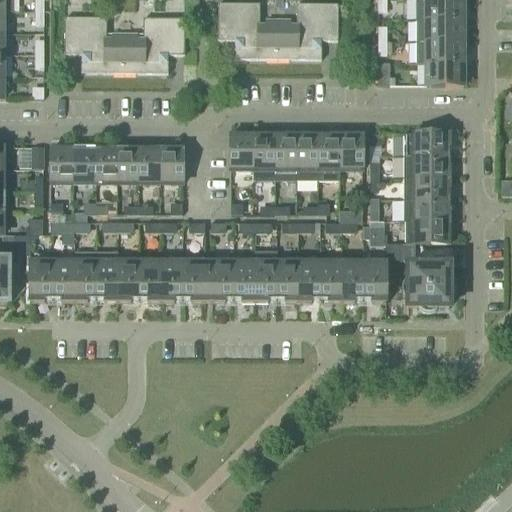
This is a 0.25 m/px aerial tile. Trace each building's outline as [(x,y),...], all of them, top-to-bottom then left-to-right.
[(12,0),(0,0),(0,15),(2,15),(12,15),(12,0)] [(386,2),(378,2),(377,13),(386,13),(386,2)] [(416,2),(415,23),(463,23),(463,2),(426,2),(416,2)] [(34,3),(34,15),(43,15),(43,3),(34,3)] [(217,7),(217,43),(235,44),(235,50),(234,50),(233,62),(321,63),(321,51),(319,51),(319,44),(337,44),(337,8),(296,7),(296,28),(290,28),(290,23),(265,23),(265,28),(259,28),(259,7),(217,7)] [(34,27),(43,27),(43,15),(34,15),(34,27)] [(64,21),(64,58),(82,58),(82,64),(80,64),(80,76),(167,77),(167,65),(166,65),(166,58),(184,58),(184,22),(143,21),(142,43),(137,43),(137,37),(111,37),(111,42),(106,42),(106,21),(64,21)] [(415,23),(415,45),(426,45),(463,45),(463,23),(415,23)] [(377,45),(386,45),(386,33),(377,33),(377,45)] [(386,57),(386,45),(377,45),(377,57),(386,57)] [(415,66),(426,66),(426,67),(463,67),(463,45),(426,45),(415,45),(415,66)] [(34,47),(34,58),(43,58),(43,47),(34,47)] [(43,70),(43,58),(34,58),(34,70),(43,70)] [(377,66),(377,79),(377,89),(389,89),(389,66),(377,66)] [(463,89),(463,67),(426,67),(426,89),(463,89)] [(31,94),(31,103),(43,103),(43,94),(31,94)] [(230,137),(230,174),(253,174),(253,140),(240,140),(240,137),(230,137)] [(274,184),(274,137),(265,137),(265,140),(253,140),(253,174),(253,184),(274,184)] [(296,184),(296,140),(283,140),(283,137),(274,137),(274,184),(296,184)] [(317,184),(317,174),(318,137),(309,137),(309,140),(296,140),(296,184),(317,184)] [(339,174),(339,140),(327,140),(327,137),(318,137),(317,174),(339,174)] [(339,140),(339,174),(362,174),(362,137),(352,137),(352,140),(339,140)] [(369,146),(381,146),(381,137),(369,137),(369,146)] [(403,160),(450,160),(450,151),(448,151),(448,137),(403,137),(403,160)] [(31,159),(43,159),(43,151),(31,151),(31,159)] [(51,151),(51,188),(73,188),(73,153),(60,153),(60,151),(51,151)] [(95,188),(95,151),(86,151),(86,153),(73,153),(73,188),(95,188)] [(116,188),(116,153),(104,153),(104,151),(95,151),(95,188),(116,188)] [(138,188),(138,151),(129,151),(129,153),(116,153),(116,188),(138,188)] [(159,188),(159,153),(147,153),(147,151),(138,151),(138,188),(159,188)] [(159,153),(159,188),(182,188),(182,151),(172,151),(172,153),(159,153)] [(450,169),(450,160),(403,160),(403,181),(448,181),(448,169),(450,169)] [(369,181),(378,181),(378,169),(369,169),(369,181)] [(378,193),(378,181),(369,181),(369,193),(378,193)] [(448,194),(448,181),(403,181),(403,203),(450,203),(450,194),(448,194)] [(34,183),(34,195),(43,195),(43,183),(34,183)] [(511,199),(511,183),(500,184),(500,200),(511,199)] [(43,206),(43,195),(34,195),(34,206),(43,206)] [(369,202),(369,214),(369,217),(378,217),(378,202),(369,202)] [(450,212),(450,203),(403,203),(403,225),(447,225),(447,212),(450,212)] [(51,206),(51,218),(59,218),(59,206),(51,206)] [(86,206),(86,218),(95,218),(95,209),(95,206),(86,206)] [(173,207),(173,218),(182,218),(182,207),(173,207)] [(230,207),(230,218),(239,218),(239,207),(230,207)] [(317,210),(317,219),(326,219),(326,207),(317,207),(317,210)] [(361,219),(362,207),(353,207),(353,219),(361,219)] [(95,209),(95,218),(107,218),(107,209),(95,209)] [(126,209),(126,218),(138,218),(138,209),(126,209)] [(138,209),(138,218),(149,218),(149,209),(138,209)] [(274,219),(274,210),(263,210),(263,218),(274,219)] [(274,210),(274,219),(286,219),(286,210),(274,210)] [(317,210),(305,210),(305,219),(317,219),(317,210)] [(59,218),(51,218),(51,226),(61,226),(63,226),(63,218),(59,218)] [(447,237),(447,225),(403,225),(405,225),(404,247),(450,247),(450,237),(447,237)] [(74,236),(74,226),(63,226),(61,226),(61,236),(74,236)] [(74,226),(74,236),(87,236),(87,226),(74,226)] [(117,236),(117,226),(104,226),(104,236),(117,236)] [(117,226),(117,236),(130,236),(130,226),(117,226)] [(160,236),(160,226),(148,226),(148,236),(160,236)] [(160,226),(160,236),(173,236),(173,226),(160,226)] [(204,236),(204,226),(192,226),(192,236),(204,236)] [(222,236),(222,226),(210,226),(210,236),(222,236)] [(242,236),(254,236),(254,226),(242,226),(242,236)] [(254,226),(254,236),(267,237),(267,227),(254,226)] [(298,237),(298,227),(285,227),(285,237),(298,237)] [(298,227),(298,237),(311,237),(311,227),(298,227)] [(341,237),(341,227),(328,227),(328,237),(341,237)] [(341,227),(341,237),(354,237),(354,227),(341,227)] [(28,229),(28,239),(30,239),(42,239),(42,229),(28,229)] [(383,247),(383,238),(369,238),(369,247),(383,247)] [(30,256),(30,246),(13,246),(13,256),(30,256)] [(385,264),(394,264),(393,247),(385,247),(385,264)] [(393,247),(394,264),(402,264),(402,247),(393,247)] [(276,304),(276,266),(276,255),(254,255),(254,266),(254,307),(268,307),(268,304),(276,304)] [(95,304),(95,256),(74,256),(74,265),(74,307),(87,307),(87,304),(95,304)] [(117,307),(117,266),(117,256),(95,256),(95,304),(104,304),(104,307),(117,307)] [(407,269),(450,311),(450,300),(451,298),(453,297),(454,295),(455,293),(455,292),(455,290),(455,288),(455,286),(454,284),(453,282),(451,281),(450,279),(450,269),(429,269),(429,263),(428,263),(426,263),(424,264),(422,265),(421,266),(420,267),(419,268),(407,268),(407,269)] [(8,264),(0,271),(0,306),(8,306),(8,286),(13,286),(13,284),(13,282),(13,281),(12,279),(11,278),(9,276),(8,275),(8,264)] [(52,304),(52,265),(30,265),(30,307),(44,307),(44,304),(52,304)] [(74,307),(74,265),(52,265),(52,304),(61,304),(61,307),(74,307)] [(139,304),(139,266),(117,266),(117,307),(130,307),(130,304),(139,304)] [(160,307),(160,266),(139,266),(139,304),(147,304),(147,307),(160,307)] [(182,304),(182,266),(160,266),(160,307),(174,307),(174,304),(182,304)] [(182,266),(182,304),(190,304),(190,307),(205,307),(205,266),(182,266)] [(233,304),(233,266),(210,266),(209,307),(225,307),(225,304),(233,304)] [(254,307),(254,266),(233,266),(233,304),(241,304),(241,307),(254,307)] [(298,307),(298,266),(276,266),(276,304),(284,304),(284,307),(298,307)] [(319,304),(319,266),(298,266),(298,307),(311,307),(311,304),(319,304)] [(341,307),(341,266),(319,266),(319,304),(327,304),(327,307),(341,307)] [(362,304),(362,266),(341,266),(341,307),(354,307),(354,304),(362,304)] [(362,266),(362,304),(371,304),(371,307),(385,307),(385,266),(362,266)] [(407,311),(418,311),(419,313),(421,314),(422,315),(424,316),(426,317),(428,317),(430,317),(432,316),(434,315),(435,314),(437,313),(438,311),(450,311),(407,269),(407,280),(406,281),(404,282),(403,283),(402,285),(402,286),(401,288),(401,289),(401,291),(407,291),(407,311)]
